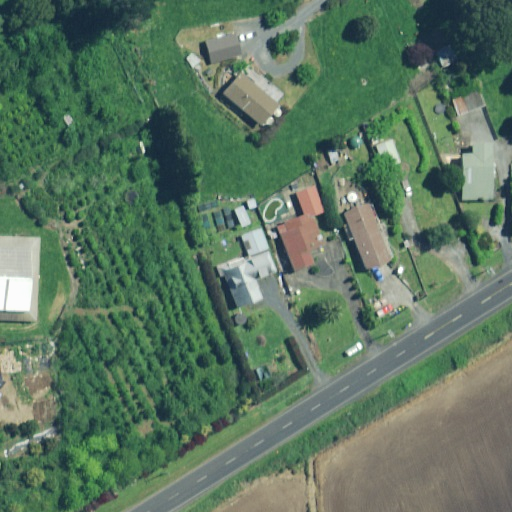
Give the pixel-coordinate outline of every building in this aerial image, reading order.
[(241,56),(235,33),(205,41),(211,64),(241,56)] [(457,60),(449,46),(430,57),(438,72),(457,60)] [(278,105),(239,74),(222,95),(261,126),(278,105)] [(400,163),(392,141),(376,146),(384,168),(400,163)] [(493,145),(471,145),(471,155),(461,155),(461,200),(493,200),(493,145)] [(448,225),(436,176),(409,183),(421,232),(448,225)] [(321,213),(313,188),(295,194),(304,217),(277,227),(292,271),(313,264),(308,251),(323,246),(313,216),(321,213)] [(252,197),(244,199),(246,212),(255,211),(252,197)] [(385,262),(367,203),(337,211),(346,240),(350,239),(359,270),(385,262)] [(249,224),(242,207),(234,210),(241,228),(249,224)] [(248,256),(267,249),(259,229),(240,236),(248,256)] [(28,247),(0,245),(0,311),(25,312),(27,275),(28,247)] [(267,249),(248,256),(217,268),(221,277),(224,276),(236,308),(260,299),(253,280),(276,272),(267,249)]
